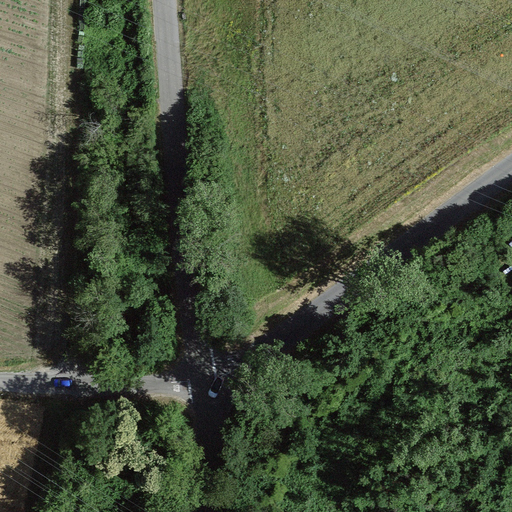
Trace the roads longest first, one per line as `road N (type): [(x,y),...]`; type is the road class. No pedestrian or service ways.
road 1 (unclassified): [(167,0),(202,378)]
road 2 (residential): [(202,378),(249,363),(511,166)]
road 3 (unclassified): [(202,378),(0,383)]
road 4 (unclassified): [(202,378),(210,411),(206,511)]
